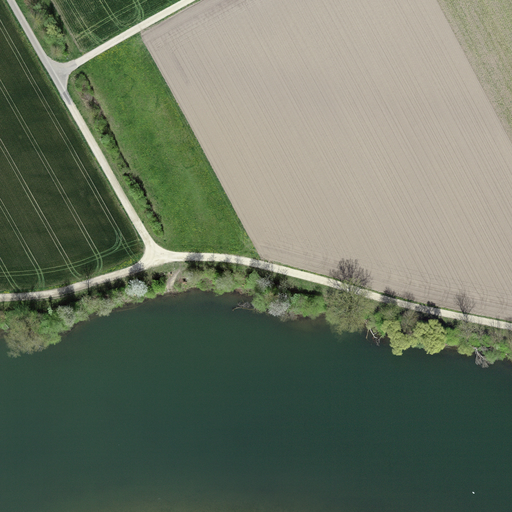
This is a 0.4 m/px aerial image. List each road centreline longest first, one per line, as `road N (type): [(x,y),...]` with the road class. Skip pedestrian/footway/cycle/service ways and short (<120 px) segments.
road 1 (track): [(153,260),(225,254),(511,328)]
road 2 (track): [(153,260),(11,0)]
road 3 (track): [(0,296),(73,288),(153,260)]
road 4 (track): [(192,0),(55,75)]
